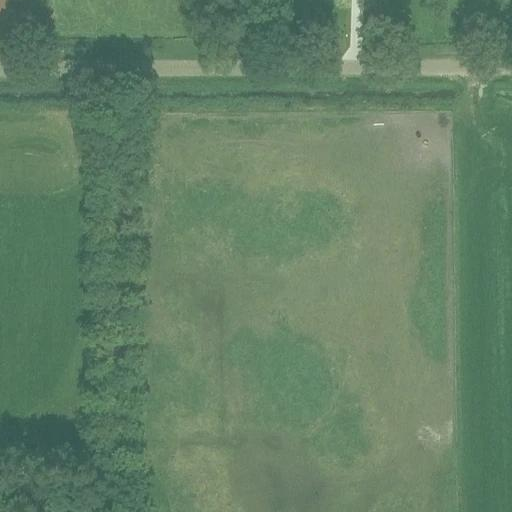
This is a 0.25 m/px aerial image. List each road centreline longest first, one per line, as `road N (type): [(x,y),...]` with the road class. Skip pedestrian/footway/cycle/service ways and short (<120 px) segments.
road 1 (unclassified): [(116,511),(115,70)]
road 2 (unclassified): [(511,68),(115,70)]
